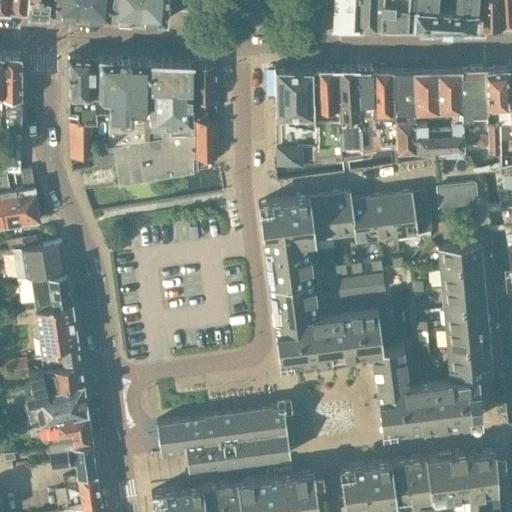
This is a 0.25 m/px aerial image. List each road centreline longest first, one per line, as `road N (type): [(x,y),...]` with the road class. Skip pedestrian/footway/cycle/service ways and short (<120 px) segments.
road 1 (residential): [(105,348),(134,373),(248,359),(263,345),(242,191),(242,42)]
road 2 (residential): [(40,30),(49,144),(89,257),(105,348)]
road 3 (residential): [(105,348),(128,511)]
road 4 (residential): [(188,40),(40,30)]
road 5 (residential): [(321,0),(319,43),(242,42)]
